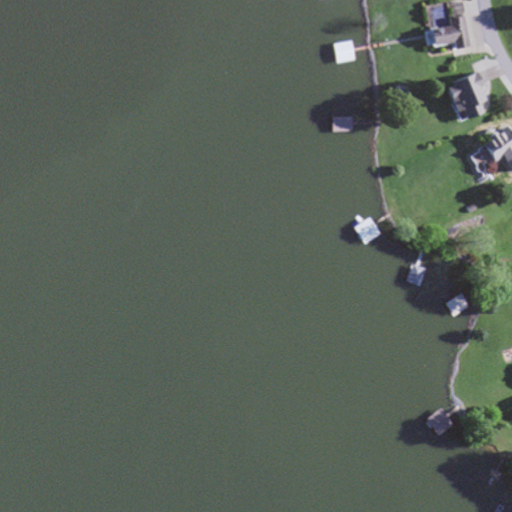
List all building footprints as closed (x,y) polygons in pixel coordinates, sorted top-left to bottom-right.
[(444,29),(424,32),(426,50),(448,47),(449,52),(464,50),(460,18),(443,21),(444,29)] [(330,65),(349,63),(347,44),(328,46),(330,65)] [(481,103),(470,73),(439,84),(452,122),(477,114),(474,106),(481,103)] [(495,159),(505,175),(511,170),(511,148),(498,127),(473,143),(487,164),(495,159)] [(449,315),(466,308),(460,295),(444,302),(449,315)] [(440,424),(437,404),(419,407),(422,427),(440,424)]
